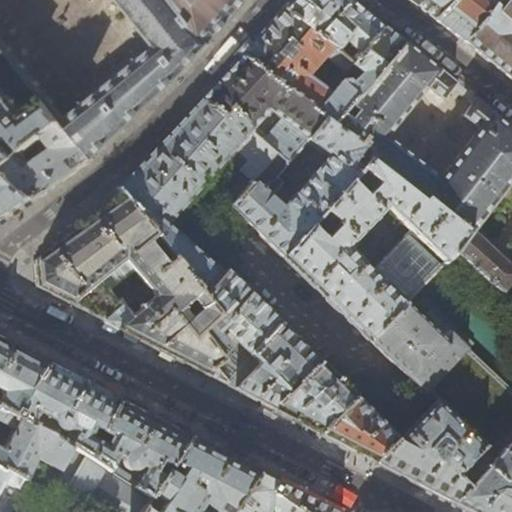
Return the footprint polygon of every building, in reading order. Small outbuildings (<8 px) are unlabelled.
[(63,121),(94,157),(138,115),(183,74),(230,22),(248,0),(120,0),(127,8),(126,10),(130,16),(132,14),(141,26),(140,28),(144,33),(146,32),(156,44),(154,46),(156,49),(153,51),(155,52),(143,62),(142,61),(136,65),(137,67),(125,76),(124,75),(118,79),(120,81),(113,86),(107,91),(105,90),(100,94),(101,95),(89,105),(88,103),(82,108),(83,109),(71,119),(70,118),(68,120),(66,117),(63,120),(63,121)] [(289,0),(283,7),(283,8),(315,36),(316,35),(346,0),(289,0)] [(333,50),(351,63),(382,26),(352,1),(351,0),(346,0),(316,35),(334,49),(333,50)] [(407,0),(434,20),(452,0),(407,0)] [(460,40),(464,43),(493,9),(498,14),(509,0),(452,0),(434,20),(460,40)] [(511,82),(511,0),(509,0),(498,14),(493,9),(464,43),(511,82)] [(315,36),(283,8),(262,31),(239,56),(240,57),(325,119),(334,125),(403,43),(399,39),(382,26),(351,63),(333,50),(334,49),(316,35),(315,36)] [(0,164),(4,168),(63,121),(63,120),(0,41),(0,164)] [(381,141),(425,88),(440,100),(453,84),(403,43),(334,125),(334,126),(371,153),(366,158),(369,161),(423,203),(425,201),(468,234),(455,252),(511,302),(511,132),(470,98),(459,113),(462,115),(462,116),(478,128),(436,183),(381,141)] [(221,77),(200,99),(221,119),(229,111),(249,132),(267,111),(279,121),(264,139),(261,136),(258,139),(275,154),(287,165),(309,139),(325,119),(240,57),(221,77)] [(118,188),(123,197),(204,295),(222,274),(167,225),(186,203),(205,182),(212,189),(214,187),(211,185),(226,169),(221,164),(233,150),(246,163),(239,172),(242,174),(232,185),(232,189),(224,198),(223,197),(221,199),(229,206),(275,154),(258,139),(249,132),(229,111),(221,119),(200,99),(143,161),(118,188)] [(253,229),(282,257),(369,161),(366,158),(371,153),(334,126),(334,125),(325,119),(309,139),(329,156),(296,195),(295,195),(282,210),(270,198),(282,183),(277,178),(288,165),(287,165),(275,154),(229,206),(253,229)] [(91,160),(94,157),(63,121),(4,168),(37,197),(38,199),(53,188),(91,160)] [(282,257),(328,301),(368,340),(417,291),(455,252),(468,234),(425,201),(423,203),(369,161),(282,257)] [(0,222),(8,216),(37,197),(4,168),(0,164),(0,222)] [(33,261),(34,274),(36,286),(140,340),(227,385),(226,383),(212,367),(222,361),(199,332),(220,315),(204,295),(123,197),(33,261)] [(222,274),(204,295),(220,315),(199,332),(222,361),(212,367),(226,383),(280,323),(249,294),(225,271),(222,274)] [(376,462),(379,463),(416,483),(472,511),(511,511),(511,391),(466,351),(471,345),(417,291),(368,340),(411,382),(424,394),(426,392),(435,401),(397,440),(396,439),(376,462)] [(251,397),(273,409),(319,360),(295,338),(280,323),(226,383),(227,385),(251,397)] [(0,409),(15,417),(28,393),(47,365),(38,361),(10,346),(0,340),(0,409)] [(298,422),(320,433),(355,397),(336,377),(319,360),(273,409),(298,422)] [(88,386),(47,365),(28,393),(15,417),(40,428),(50,434),(54,426),(56,428),(59,429),(63,430),(68,429),(75,433),(68,445),(89,458),(118,402),(88,386)] [(361,455),(376,462),(396,439),(387,429),(355,397),(320,433),(349,448),(361,455)] [(146,417),(118,402),(89,458),(126,483),(129,477),(111,464),(117,454),(124,457),(123,460),(123,462),(124,465),(126,469),(129,471),(133,471),(138,470),(141,467),(147,470),(135,488),(150,498),(190,439),(146,417)] [(15,417),(0,409),(0,466),(79,511),(140,511),(150,498),(135,488),(126,483),(89,458),(68,445),(50,434),(40,428),(15,417)] [(232,461),(190,439),(150,498),(140,511),(198,511),(204,503),(217,511),(232,511),(258,474),(232,461)] [(0,511),(0,487),(4,481),(15,488),(14,490),(43,511),(79,511),(0,466),(0,511)] [(275,483),(258,474),(232,511),(298,511),(271,492),(275,483)] [(330,511),(287,489),(275,483),(271,492),(298,511),(330,511)]
